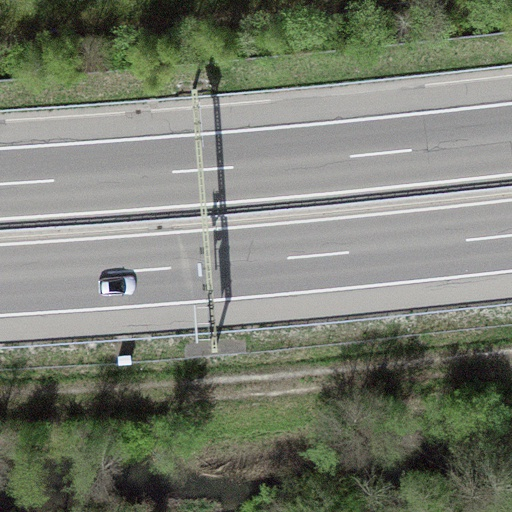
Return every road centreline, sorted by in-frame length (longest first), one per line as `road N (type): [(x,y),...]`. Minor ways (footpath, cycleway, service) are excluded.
road 1 (motorway): [(511,138),(0,184)]
road 2 (motorway): [(0,279),(511,234)]
road 3 (track): [(0,392),(511,350)]
